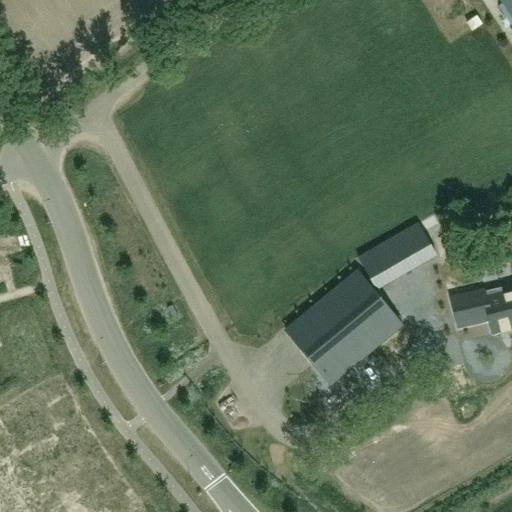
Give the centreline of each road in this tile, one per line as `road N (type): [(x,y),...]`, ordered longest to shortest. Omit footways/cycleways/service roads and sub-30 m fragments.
road 1 (tertiary): [(234,506),(133,381),(30,154)]
road 2 (unclassified): [(30,154),(250,0)]
